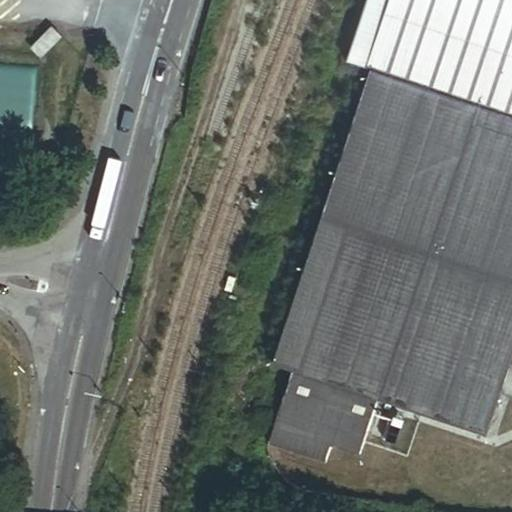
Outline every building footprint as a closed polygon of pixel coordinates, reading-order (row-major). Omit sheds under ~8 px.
[(394,0),(368,0),(361,21),(385,29),(394,0)] [(511,0),(394,0),(385,29),(372,67),(511,114),(511,0)] [(39,52),(60,31),(50,21),(29,42),(39,52)] [(269,441),(296,450),(326,461),(332,444),(361,454),(380,397),(488,433),(501,394),(511,366),(511,362),(511,114),(372,67),(274,361),(294,368),(269,441)] [(232,292),(236,278),(229,276),(224,289),(232,292)] [(511,365),(511,366),(501,394),(511,397),(511,365)] [(400,426),(391,423),(386,441),(395,444),(400,426)]
